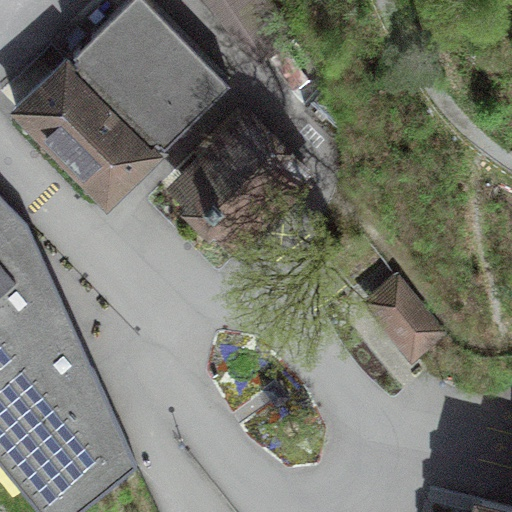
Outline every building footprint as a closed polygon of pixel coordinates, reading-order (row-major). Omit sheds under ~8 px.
[(120,0),(95,25),(191,121),(234,78),(155,0),(120,0)] [(256,10),(250,0),(193,0),(215,35),(256,10)] [(158,160),(60,60),(6,112),(104,212),(158,160)] [(292,163),(246,116),(189,173),(235,219),(292,163)] [(15,216),(0,200),(0,424),(71,511),(153,511),(168,499),(57,260),(15,216)] [(443,328),(396,274),(363,302),(409,357),(443,328)] [(471,511),(511,511),(511,491),(480,483),(471,511)]
